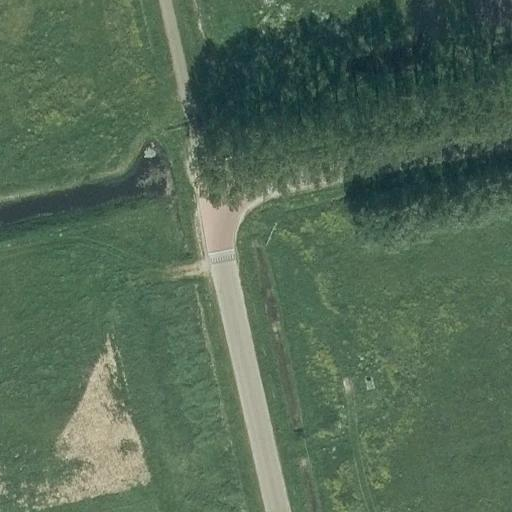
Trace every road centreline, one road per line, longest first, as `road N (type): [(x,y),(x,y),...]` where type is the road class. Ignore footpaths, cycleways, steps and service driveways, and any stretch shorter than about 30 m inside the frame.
road 1 (unclassified): [(277,511),(207,197),(511,132)]
road 2 (track): [(207,197),(165,0)]
